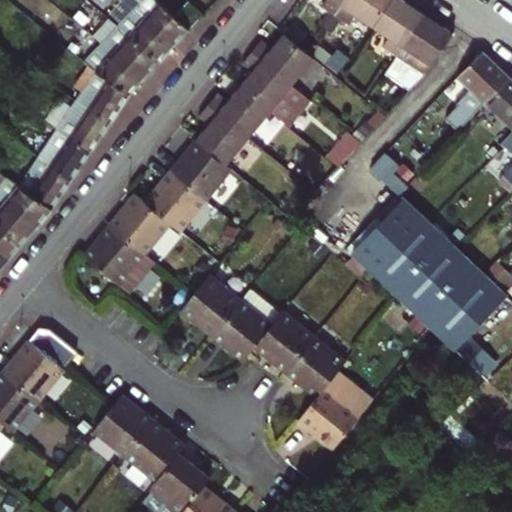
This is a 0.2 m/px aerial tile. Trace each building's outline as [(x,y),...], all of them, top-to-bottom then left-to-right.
[(164,6),(156,0),(126,0),(124,3),(158,34),(162,30),(176,43),(189,29),(174,16),(164,6)] [(337,14),(346,0),(325,0),(322,5),(337,14)] [(346,0),(337,14),(350,23),(356,13),(377,27),(394,0),(346,0)] [(405,0),(394,0),(377,27),(392,37),(385,47),(399,56),(427,15),(405,0)] [(188,2),(174,16),(189,29),(202,15),(188,2)] [(159,62),(176,43),(162,30),(158,34),(124,3),(111,17),(131,35),(159,62)] [(399,56),(426,74),(454,33),(427,15),(399,56)] [(128,67),(142,80),(159,62),(131,35),(111,17),(97,32),(110,41),(132,62),(128,67)] [(76,55),(97,70),(113,82),(130,93),(142,80),(128,67),(132,62),(110,41),(97,32),(76,55)] [(304,94),(325,67),(310,54),(284,32),(271,48),(261,39),(252,50),(304,94)] [(304,94),(252,50),(242,62),(252,71),(240,86),(270,110),(286,124),(308,98),(304,94)] [(481,51),(458,75),(474,90),(465,100),(472,107),(463,117),(453,108),(444,118),(459,132),(487,102),(510,77),(481,51)] [(110,122),(130,93),(113,82),(97,70),(78,99),(110,122)] [(511,79),(510,77),(487,102),(511,127),(511,79)] [(248,137),(270,110),(240,86),(230,98),(220,89),(207,104),(248,137)] [(91,151),(110,122),(78,99),(58,128),(91,151)] [(441,110),(433,102),(429,107),(437,114),(441,110)] [(248,137),(207,104),(195,119),(206,128),(196,140),(226,164),(248,137)] [(91,151),(58,128),(41,153),(43,156),(40,160),(55,169),(71,180),(91,151)] [(481,147),(492,157),(503,145),(499,140),(495,136),(493,134),(481,147)] [(184,182),(205,200),(231,168),(226,164),(196,140),(196,139),(170,171),(184,182)] [(317,150),(329,160),(338,149),(326,139),(317,150)] [(511,158),(511,152),(503,145),(492,157),(503,167),(511,158)] [(18,187),(51,209),(71,180),(55,169),(40,160),(43,156),(41,153),(18,187)] [(391,173),(398,166),(385,154),(370,169),(397,192),(404,184),(391,173)] [(411,177),(398,166),(391,173),(404,184),(411,177)] [(145,202),(171,223),(180,231),(205,200),(184,182),(170,171),(145,202)] [(6,178),(0,184),(0,197),(5,201),(3,204),(19,217),(23,213),(37,226),(51,209),(18,187),(6,178)] [(145,254),(171,223),(145,202),(135,194),(109,225),(145,254)] [(5,201),(0,197),(0,224),(22,243),(37,226),(23,213),(19,217),(3,204),(5,201)] [(368,267),(397,294),(431,325),(456,349),(507,293),(484,272),(456,246),(430,222),(404,198),(370,235),(354,253),(354,254),(360,259),(368,267)] [(0,249),(9,258),(22,243),(0,224),(0,249)] [(129,293),(149,267),(140,260),(145,254),(109,225),(84,256),(119,285),(129,293)] [(0,268),(9,258),(0,249),(0,268)] [(154,261),(145,254),(140,260),(149,267),(154,261)] [(354,254),(351,258),(356,262),(360,259),(354,254)] [(211,334),(239,300),(207,275),(193,293),(180,310),(211,334)] [(255,294),(248,288),(239,300),(246,305),(255,294)] [(246,305),(239,300),(211,334),(242,359),(248,354),(254,347),(281,314),(255,294),(246,305)] [(281,314),(254,347),(284,371),(312,336),(282,312),(281,314)] [(312,336),(284,371),(315,395),(337,369),(343,361),(312,336)] [(38,400),(63,369),(28,340),(2,371),(38,400)] [(372,397),(337,369),(315,395),(296,418),(332,447),(372,397)] [(38,400),(2,371),(0,374),(0,422),(4,425),(12,432),(38,400)] [(124,455),(153,419),(122,394),(114,404),(93,430),(124,455)] [(124,455),(155,480),(177,452),(184,444),(153,419),(124,455)] [(208,476),(177,452),(155,480),(149,488),(179,511),(201,485),(208,476)] [(231,511),(233,510),(201,485),(179,511),(231,511)]
